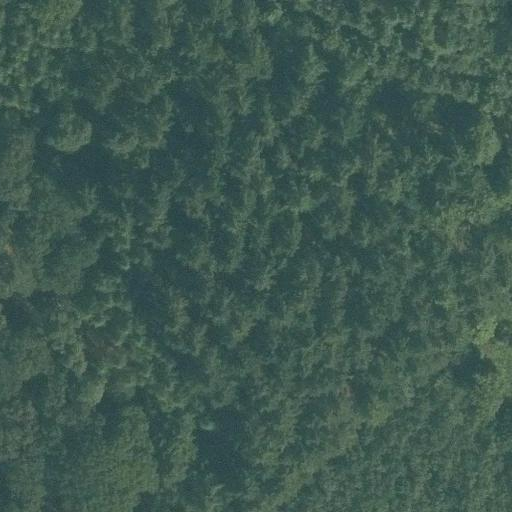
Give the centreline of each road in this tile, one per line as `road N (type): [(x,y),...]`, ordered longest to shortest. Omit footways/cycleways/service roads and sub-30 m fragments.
road 1 (track): [(234,511),(511,291)]
road 2 (track): [(293,0),(511,85)]
